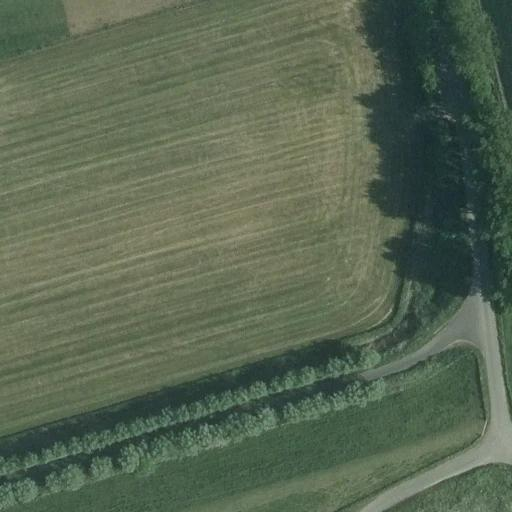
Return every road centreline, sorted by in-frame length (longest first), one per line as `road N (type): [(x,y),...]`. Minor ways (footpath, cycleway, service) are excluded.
road 1 (unclassified): [(0,484),(358,389),(434,360),(482,325)]
road 2 (unclassified): [(482,325),(440,0)]
road 3 (unclassified): [(498,464),(482,325)]
